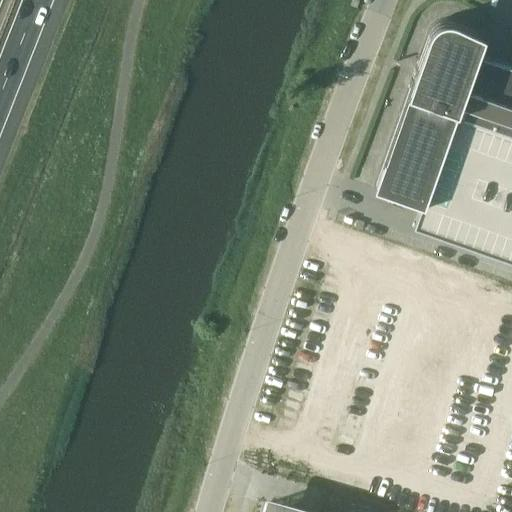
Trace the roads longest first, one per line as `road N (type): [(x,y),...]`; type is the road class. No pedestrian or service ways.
road 1 (unclassified): [(385,0),(300,217),(208,511)]
road 2 (unknown): [(511,265),(409,229),(314,181)]
